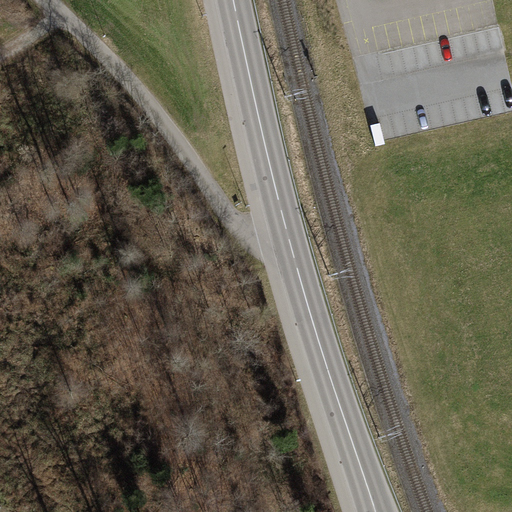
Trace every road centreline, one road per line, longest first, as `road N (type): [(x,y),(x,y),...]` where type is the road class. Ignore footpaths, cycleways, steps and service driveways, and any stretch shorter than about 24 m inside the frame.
road 1 (residential): [(294,259),(233,222),(149,105),(46,0)]
road 2 (tertiary): [(294,259),(233,0)]
road 3 (tertiary): [(375,511),(294,259)]
